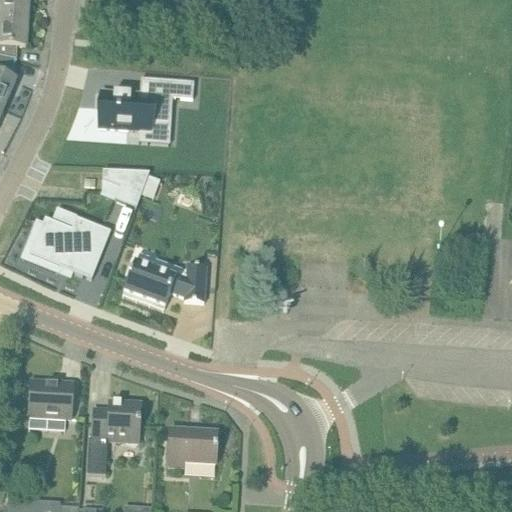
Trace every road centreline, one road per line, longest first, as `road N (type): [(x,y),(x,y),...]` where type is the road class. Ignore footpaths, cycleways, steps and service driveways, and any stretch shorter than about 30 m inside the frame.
road 1 (residential): [(295,511),(302,435),(270,397),(0,299)]
road 2 (residential): [(0,205),(52,90),(64,0)]
